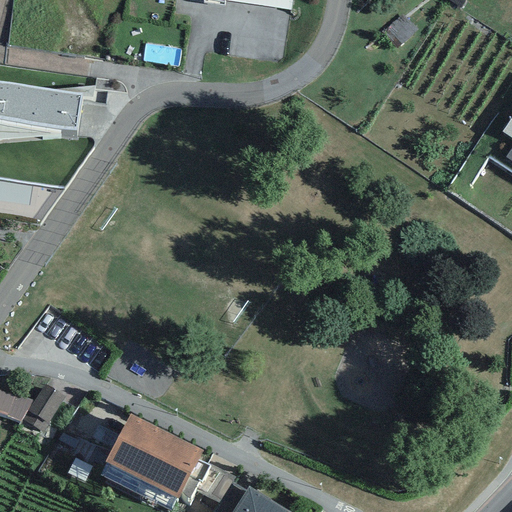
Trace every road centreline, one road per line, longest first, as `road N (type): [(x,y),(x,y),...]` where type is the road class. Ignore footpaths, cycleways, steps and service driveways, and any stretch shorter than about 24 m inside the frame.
road 1 (residential): [(0,311),(135,112),(172,92),(253,94),(287,84),(324,48),(338,0)]
road 2 (residential): [(340,511),(94,384),(0,363)]
